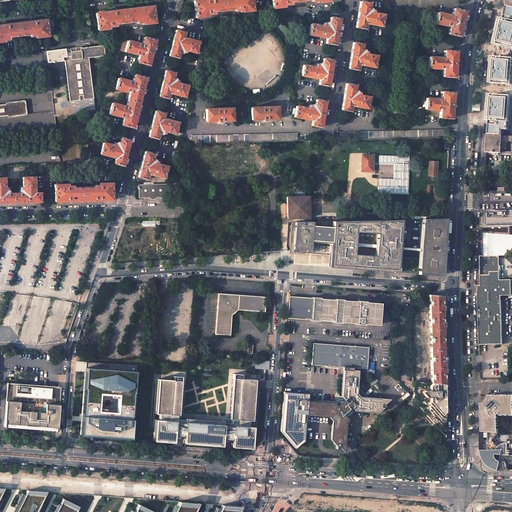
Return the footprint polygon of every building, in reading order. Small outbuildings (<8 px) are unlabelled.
[(251,0),(200,0),(194,1),(196,18),(205,17),(208,16),(209,16),(209,14),(216,13),(216,11),(232,9),(232,11),(240,10),(240,12),(241,12),(253,11),(251,0)] [(329,0),(271,0),(273,8),(285,7),(286,6),(286,5),(293,4),(293,2),(308,0),(309,2),(317,1),(317,2),(317,3),(330,1),(329,0)] [(369,3),(360,1),(358,14),(355,28),(364,29),(365,24),(381,26),(383,15),(373,13),(373,10),(372,10),(371,9),(368,8),(369,3)] [(153,6),(96,13),(98,30),(110,28),(111,28),(110,26),(118,25),(118,24),(134,22),(134,24),(142,23),(142,24),(142,25),(155,23),(153,6)] [(464,11),(453,8),(451,16),(449,15),(437,12),(435,24),(446,26),(447,23),(450,23),(447,34),(459,37),(464,13),(464,11)] [(322,26),(310,24),(308,35),(327,38),(326,43),(335,45),(337,32),(339,19),(330,17),(329,23),(327,22),(325,23),(324,23),(323,25),(322,25),(322,26)] [(46,19),(0,24),(0,42),(4,42),(4,41),(4,40),(12,39),(12,37),(27,35),(27,37),(35,36),(35,37),(36,38),(48,36),(46,19)] [(184,32),(175,30),(169,56),(178,58),(179,53),(181,53),(183,53),(185,53),(185,50),(195,53),(198,42),(183,38),(184,32)] [(155,40),(144,37),(141,48),(138,47),(139,44),(123,39),(120,51),(136,55),(136,54),(137,55),(137,54),(139,55),(137,63),(148,65),(155,40)] [(362,44),(353,42),(350,57),(348,69),(357,70),(358,65),(374,67),(376,56),(366,54),(366,51),(365,51),(363,50),(361,49),(362,44)] [(65,49),(46,51),(48,63),(64,61),(69,101),(93,98),(88,58),(105,56),(104,45),(65,50),(65,49)] [(440,57),(428,57),(428,68),(440,69),(440,65),(443,66),(442,76),(454,77),(455,51),(444,50),(443,58),(440,58),(440,57)] [(332,60),(323,58),(322,64),(320,63),(319,64),(317,64),(316,66),(315,66),(315,67),(303,65),(301,76),(320,79),(319,85),(328,86),(330,73),(332,60)] [(174,73),(165,70),(158,96),(167,99),(169,93),(184,97),(187,86),(177,83),(177,81),(176,80),(175,79),(173,78),(174,73)] [(129,81),(118,78),(115,89),(123,91),(124,88),(127,89),(122,109),(119,108),(120,105),(111,103),(109,114),(121,117),(122,114),(124,114),(121,125),(132,128),(145,77),(134,75),(132,82),(129,81)] [(355,85),(346,83),(343,97),(341,110),(350,111),(351,106),(367,109),(369,97),(359,95),(359,93),(357,92),(356,91),(354,90),(355,85)] [(453,92),(441,91),(441,99),(437,99),(437,98),(426,98),(425,109),(437,110),(437,106),(440,107),(439,118),(451,118),(453,92)] [(325,101),(316,99),(315,105),(313,104),(312,105),(309,104),(309,107),(307,107),(307,108),(296,106),(294,117),(312,120),(311,126),(320,127),(323,114),(325,101)] [(0,116),(7,115),(7,116),(8,117),(9,117),(24,115),(25,114),(26,114),(26,113),(25,102),(25,101),(24,101),(23,101),(9,102),(7,103),(6,103),(5,104),(0,104),(0,116)] [(277,106),(251,107),(251,120),(260,120),(260,121),(266,121),(267,120),(267,119),(278,119),(277,106)] [(232,108),(206,109),(206,121),(214,121),(214,123),(221,123),(222,122),(222,121),(233,121),(232,108)] [(164,113),(155,111),(148,137),(157,139),(158,134),(161,134),(162,133),(164,133),(164,131),(175,134),(178,122),(162,118),(164,113)] [(350,139),(446,137),(446,129),(340,132),(340,139),(350,139)] [(296,132),(201,135),(201,142),(297,139),(296,132)] [(502,134),(487,134),(486,152),(501,153),(502,134)] [(511,134),(504,134),(504,141),(511,141),(511,187),(498,188),(498,191),(511,190),(511,134)] [(113,145),(103,142),(100,154),(115,158),(114,163),(123,166),(129,140),(121,137),(119,143),(117,142),(116,143),(113,142),(113,145)] [(145,151),(138,177),(147,179),(148,174),(164,178),(166,166),(156,164),(157,161),(155,161),(154,159),(152,159),(153,153),(145,151)] [(373,155),(362,155),(361,171),(372,171),(373,155)] [(378,194),(408,194),(408,156),(378,155),(378,165),(393,165),(393,179),(378,179),(378,194)] [(438,162),(429,161),(428,176),(437,176),(438,162)] [(0,202),(40,202),(40,192),(35,193),(34,177),(22,177),(23,187),(20,187),(20,189),(19,191),(19,193),(9,193),(8,191),(7,190),(7,187),(5,187),(5,177),(0,177),(0,202)] [(67,184),(54,184),(55,201),(112,200),(112,183),(99,183),(99,184),(99,185),(91,185),(91,187),(75,187),(75,186),(67,186),(67,184)] [(166,184),(139,185),(139,187),(138,187),(138,189),(139,189),(139,196),(152,196),(166,195),(166,184)] [(305,191),(294,192),(294,197),(287,197),(287,219),(302,218),(309,217),(308,196),(305,196),(305,191)] [(511,210),(495,211),(495,233),(510,234),(510,226),(511,225),(511,210)] [(483,218),(482,218),(481,233),(483,233),(495,233),(495,211),(488,211),(488,213),(483,218)] [(313,221),(291,223),(289,250),(289,252),(304,254),(304,253),(329,254),(328,267),(341,268),(351,269),(385,271),(442,275),(445,218),(422,219),(420,249),(400,248),(402,219),(333,221),(332,227),(312,226),(313,221)] [(495,233),(483,233),(483,256),(499,255),(511,255),(511,234),(510,234),(495,233)] [(478,296),(480,345),(503,344),(501,296),(511,296),(511,280),(500,280),(499,255),(483,256),(480,256),(481,287),(479,287),(478,296)] [(266,297),(218,294),(215,335),(230,335),(232,315),(238,311),(265,312),(266,297)] [(431,382),(431,383),(443,383),(440,295),(428,295),(429,301),(430,302),(430,303),(429,304),(429,322),(431,323),(431,325),(430,326),(430,341),(431,342),(431,344),(430,345),(431,361),(432,362),(432,363),(431,364),(431,378),(433,379),(433,381),(431,382)] [(288,296),(286,318),(309,320),(318,321),(318,320),(332,321),(332,322),(341,323),(341,322),(354,323),(354,324),(363,324),(378,325),(380,303),(365,302),(365,301),(356,300),(356,301),(342,300),(342,299),(334,299),(320,298),(311,297),(311,298),(288,296)] [(419,313),(411,314),(413,381),(421,382),(419,313)] [(94,319),(83,345),(91,348),(101,322),(94,319)] [(336,446),(336,450),(345,442),(347,419),(344,416),(345,415),(345,414),(348,418),(350,417),(351,418),(353,415),(353,414),(354,413),(351,409),(352,409),(355,412),(378,413),(383,408),(387,409),(379,399),(366,398),(357,387),(358,371),(353,371),(353,369),(367,370),(369,348),(314,344),(312,365),(343,368),(343,371),(344,371),(342,396),(345,399),(344,401),(344,402),(343,401),(342,401),(341,401),(340,401),(339,401),(339,402),(339,403),(339,404),(340,405),(338,406),(337,406),(334,403),(312,402),(308,402),(308,400),(305,400),(304,410),(307,410),(307,416),(329,417),(332,422),(331,441),(336,446)] [(187,374),(161,372),(156,435),(249,443),(255,367),(234,366),(230,415),(184,411),(187,374)] [(100,373),(91,373),(90,385),(89,385),(89,388),(86,390),(89,394),(87,422),(92,429),(93,424),(96,424),(96,432),(126,434),(126,427),(129,427),(129,432),(136,426),(140,369),(130,369),(130,374),(127,374),(127,373),(126,373),(126,372),(125,372),(124,372),(123,373),(122,373),(121,384),(123,386),(122,407),(103,405),(105,377),(100,377),(100,373)] [(431,383),(421,382),(413,381),(413,397),(413,400),(437,427),(438,429),(445,436),(443,383),(431,383)] [(39,385),(6,383),(3,427),(4,427),(5,423),(7,424),(7,426),(53,429),(53,427),(55,427),(55,431),(57,431),(60,387),(53,386),(53,388),(39,387),(39,385)] [(296,449),(304,441),(306,416),(307,416),(307,410),(304,410),(305,400),(308,400),(308,394),(284,393),(281,432),(296,449)] [(482,432),(499,433),(499,416),(499,415),(501,417),(503,417),(503,416),(511,415),(511,395),(510,395),(489,395),(489,399),(485,403),(481,403),(482,432)] [(499,433),(482,432),(483,451),(483,454),(484,456),(485,459),(486,461),(487,463),(489,464),(491,466),(493,467),(496,469),(499,470),(501,463),(502,463),(503,455),(511,456),(511,443),(510,443),(506,443),(503,444),(501,445),(499,447),(492,440),(499,433)] [(0,505),(8,488),(0,487),(0,505)] [(40,511),(51,491),(39,490),(28,490),(15,511),(40,511)] [(80,511),(85,503),(75,499),(65,494),(56,511),(80,511)] [(197,511),(202,503),(192,502),(183,502),(177,511),(197,511)] [(158,511),(159,511),(150,507),(142,503),(137,511),(158,511)]
